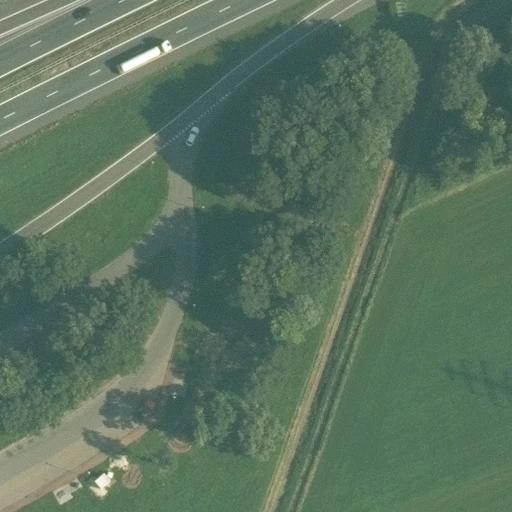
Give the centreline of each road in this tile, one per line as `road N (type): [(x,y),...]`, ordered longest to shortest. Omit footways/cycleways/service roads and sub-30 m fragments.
road 1 (motorway): [(0,120),(243,0)]
road 2 (motorway): [(196,109),(268,50),(360,0)]
road 3 (motorway): [(126,0),(0,63)]
